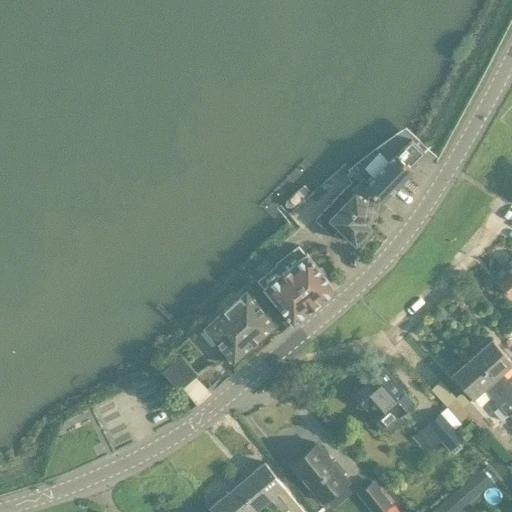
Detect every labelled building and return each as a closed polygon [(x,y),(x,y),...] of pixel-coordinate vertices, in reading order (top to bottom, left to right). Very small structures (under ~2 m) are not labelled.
[(408,166),(422,152),(411,142),(364,184),(353,172),(351,174),(383,205),(384,204),(382,202),(413,171),(408,166)] [(366,222),(383,205),(351,174),(349,176),(352,180),(314,217),(332,235),(340,227),(355,243),(371,227),(366,222)] [(306,253),(305,254),(298,245),(274,264),(275,266),(257,281),(262,288),(264,287),(293,323),(335,289),(306,253)] [(511,266),(499,277),(511,293),(511,266)] [(221,347),(262,310),(268,305),(254,288),(248,293),(246,291),(204,327),(221,347)] [(262,310),(221,347),(234,361),(275,325),(262,310)] [(511,383),(501,371),(511,362),(511,361),(492,339),(472,357),(511,403),(511,383)] [(178,389),(196,373),(180,355),(163,371),(178,389)] [(511,403),(472,357),(452,374),(472,397),(484,387),(508,415),(511,413),(511,403)] [(411,402),(387,374),(381,368),(368,379),(369,380),(354,393),(366,406),(367,404),(372,410),(371,412),(382,425),(389,433),(404,421),(397,412),(398,413),(411,402)] [(450,402),(446,405),(460,421),(464,417),(467,414),(461,407),(468,401),(460,393),(455,397),(450,402)] [(427,423),(412,436),(426,452),(441,440),(449,449),(461,438),(453,429),(458,425),(460,423),(446,407),(439,413),(427,423)] [(322,501),(348,480),(316,442),(291,463),(322,501)] [(295,500),(264,461),(250,473),(283,511),(294,511),(288,505),(295,500)] [(457,511),(493,482),(480,468),(427,511),(457,511)] [(278,511),(281,510),(250,473),(246,476),(244,474),(235,482),(256,509),(264,503),(271,511),(278,511)] [(375,511),(380,511),(391,503),(372,481),(358,492),(375,511)] [(252,511),(256,509),(235,482),(226,490),(227,492),(224,495),(237,511),(252,511)] [(237,511),(224,495),(209,507),(213,511),(237,511)]
